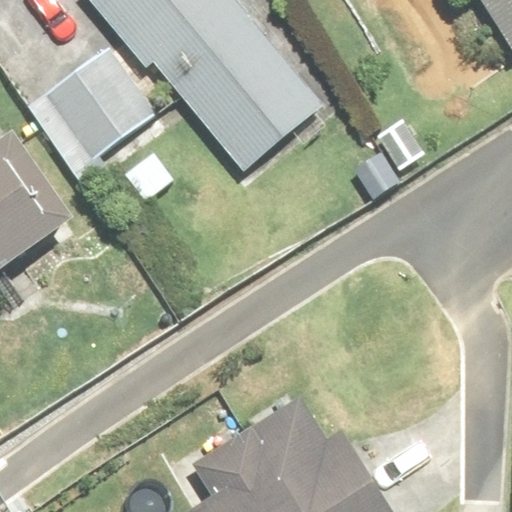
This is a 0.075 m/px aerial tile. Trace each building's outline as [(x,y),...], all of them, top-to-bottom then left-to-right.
[(223,0),(85,0),(243,176),(319,108),(223,0)] [(511,0),(474,0),(511,61),(511,0)] [(112,54),(27,111),(71,176),(156,119),(112,54)] [(0,283),(73,235),(10,141),(0,147),(0,283)] [(386,511),(346,444),(321,459),(292,410),(191,469),(213,507),(204,511),(386,511)]
